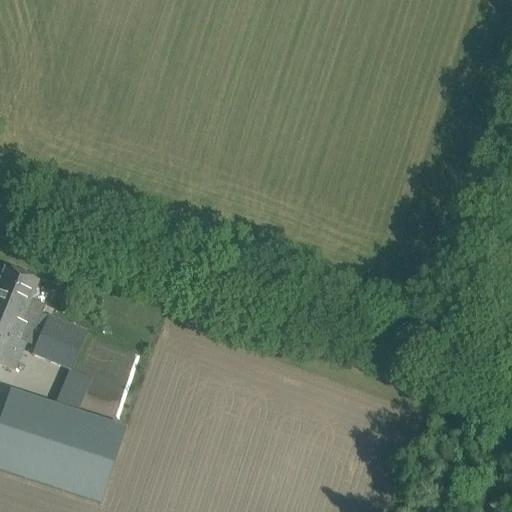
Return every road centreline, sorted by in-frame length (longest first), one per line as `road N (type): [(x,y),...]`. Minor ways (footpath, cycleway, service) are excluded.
road 1 (tertiary): [(511,381),(0,207)]
road 2 (track): [(511,170),(449,360)]
